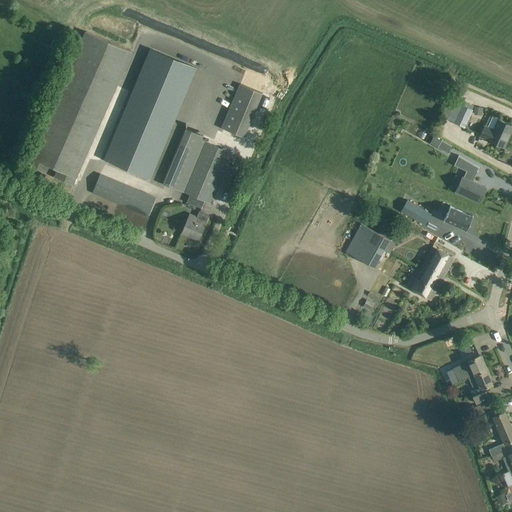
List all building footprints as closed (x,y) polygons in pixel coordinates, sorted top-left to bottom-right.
[(132,52),(86,31),(27,164),(46,173),(49,166),(57,169),(54,176),(73,185),(132,52)] [(150,50),(106,159),(151,178),(196,68),(179,61),(151,49),(150,50)] [(244,137),(262,94),(241,85),(223,128),(244,137)] [(473,111),(464,106),(455,123),(464,128),(473,111)] [(476,113),(484,114),(485,107),(477,106),(476,113)] [(511,125),(498,120),(494,130),(484,126),(479,136),(489,140),(488,141),(503,148),(508,138),(507,137),(511,125)] [(185,129),(163,184),(210,203),(217,187),(226,191),(236,169),(226,165),(231,152),(201,140),(203,136),(185,129)] [(441,140),(437,147),(448,153),(452,146),(441,140)] [(457,190),(456,192),(465,197),(466,195),(480,201),(483,193),(481,191),(483,186),(472,181),(478,168),(479,167),(470,162),(463,177),(462,177),(456,190),(457,190)] [(100,174),(96,183),(92,193),(148,216),(156,197),(100,174)] [(407,200),(401,211),(425,225),(431,214),(407,200)] [(450,206),(444,219),(467,230),(473,217),(450,206)] [(199,239),(209,215),(199,211),(195,221),(188,218),(182,232),(199,239)] [(361,224),(346,252),(374,267),(390,239),(361,224)] [(469,238),(465,245),(486,257),(490,249),(469,238)] [(454,257),(445,252),(431,245),(408,287),(431,300),(454,257)] [(466,353),(472,351),(465,336),(460,338),(466,353)] [(462,364),(468,378),(486,370),(480,355),(468,360),(469,361),(462,364)] [(447,370),(453,384),(462,380),(456,366),(447,370)] [(486,370),(468,378),(474,391),(471,392),(476,403),(492,396),(488,386),(493,384),(486,370)] [(462,380),(453,384),(454,387),(458,389),(462,387),(464,383),(462,380)] [(488,401),(474,407),(476,411),(478,410),(489,405),(488,401)] [(499,430),(511,425),(505,411),(499,414),(497,408),(483,414),(486,421),(491,433),(499,430)] [(511,428),(511,425),(499,430),(504,442),(489,449),(492,456),(508,448),(506,443),(511,440),(511,428)] [(509,470),(511,469),(511,452),(511,453),(508,448),(492,456),(494,461),(503,458),(509,470)] [(504,496),(497,499),(500,505),(507,502),(504,496)]
